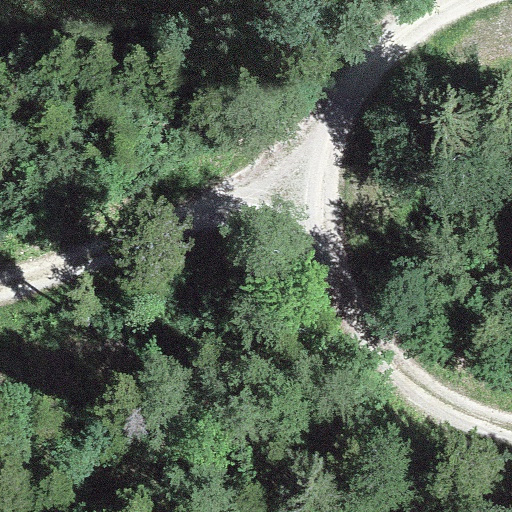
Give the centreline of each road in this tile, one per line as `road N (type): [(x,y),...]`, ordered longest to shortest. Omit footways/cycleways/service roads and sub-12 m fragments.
road 1 (track): [(511,426),(445,413),(400,373),(327,234),(328,173),(351,95),(403,30),(448,0)]
road 2 (track): [(328,173),(196,210),(0,291)]
